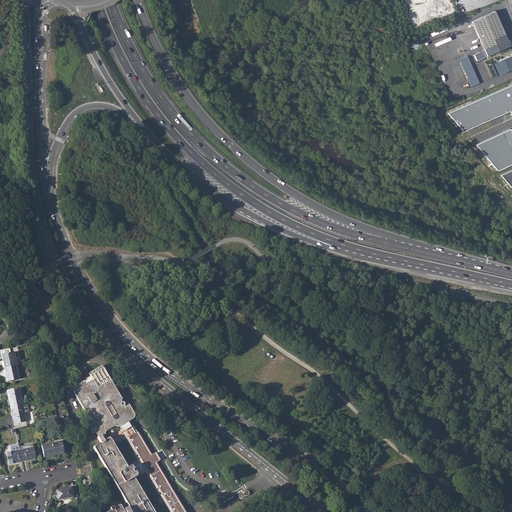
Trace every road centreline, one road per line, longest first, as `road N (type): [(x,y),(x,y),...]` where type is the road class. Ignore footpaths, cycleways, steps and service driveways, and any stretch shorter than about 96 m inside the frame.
road 1 (secondary): [(28,0),(33,171),(71,285),(120,347),(325,511)]
road 2 (secondary): [(363,511),(301,456),(133,344),(95,296),(61,232)]
road 3 (trunk): [(390,244),(285,206),(211,154),(156,90),(111,0)]
road 4 (trunk): [(98,0),(135,81),(196,157),(264,209),(354,248)]
road 5 (trunk): [(390,244),(285,187),(232,144),(177,79),(136,0)]
road 6 (secondary): [(61,232),(42,165),(37,30),(40,14),(56,0)]
road 7 (trunk): [(154,140),(264,221),(340,252),(354,248)]
road 8 (trunk): [(61,232),(54,164),(80,112),(118,112),(154,140)]
road 9 (trunk): [(68,3),(154,140)]
road 10 (trunk): [(354,248),(511,284)]
road 11 (trunk): [(511,273),(390,244)]
